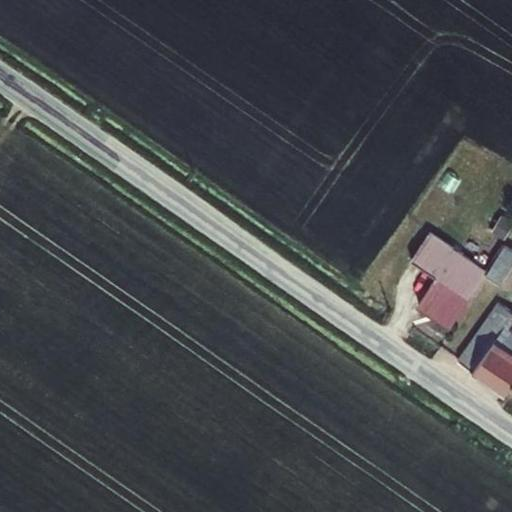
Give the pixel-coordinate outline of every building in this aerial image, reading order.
[(419,269),(438,244),(423,233),(405,258),(419,269)] [(426,273),(443,247),(438,244),(419,269),(426,273)] [(511,261),(511,254),(500,244),(481,271),(497,282),(511,261)] [(454,312),(481,271),(443,247),(426,273),(431,277),(411,305),(443,327),(454,312)] [(462,362),(505,392),(511,381),(511,328),(508,326),(511,320),(511,310),(500,302),(462,362)]
